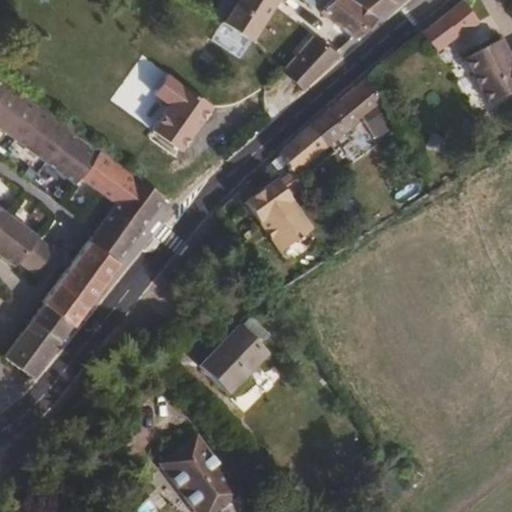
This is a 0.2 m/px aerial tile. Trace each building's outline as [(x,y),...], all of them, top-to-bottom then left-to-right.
[(250,39),(274,0),(236,0),(222,23),(250,39)] [(378,14),(359,0),(305,0),(327,16),(353,37),(378,14)] [(395,1),(393,0),(359,0),(378,14),(395,1)] [(459,38),(479,21),(463,0),(462,0),(422,34),(436,53),(457,36),(459,38)] [(511,55),(511,56),(507,50),(500,34),(463,51),(487,98),(511,86),(511,55)] [(339,56),(337,53),(312,35),(284,70),(302,89),(339,56)] [(166,195),(95,142),(0,72),(0,121),(79,179),(83,173),(119,200),(44,299),(46,301),(5,356),(32,375),(166,195)] [(217,106),(169,73),(154,94),(171,105),(153,130),(185,152),(217,106)] [(328,146),(366,116),(382,103),(368,78),(311,125),(328,146)] [(396,127),(382,103),(366,116),(379,136),(387,131),(389,132),(396,127)] [(294,173),(328,146),(311,125),(279,153),(290,166),(282,172),(285,176),(292,171),(294,173)] [(285,184),(295,175),(294,173),(292,171),(285,176),(281,179),(285,184)] [(303,186),(295,175),(285,184),(291,194),(303,186)] [(266,199),(285,184),(281,179),(279,176),(245,198),(251,206),(264,196),(266,199)] [(313,226),(291,194),(285,184),(266,199),(264,196),(251,206),(279,249),(313,226)] [(55,243),(0,202),(0,249),(17,262),(21,255),(31,241),(48,253),(55,243)] [(38,267),(48,253),(31,241),(21,255),(38,267)] [(226,395),(266,352),(240,326),(200,369),(226,395)] [(206,511),(234,492),(191,435),(154,463),(191,511),(206,511)] [(152,511),(143,503),(135,511),(152,511)]
